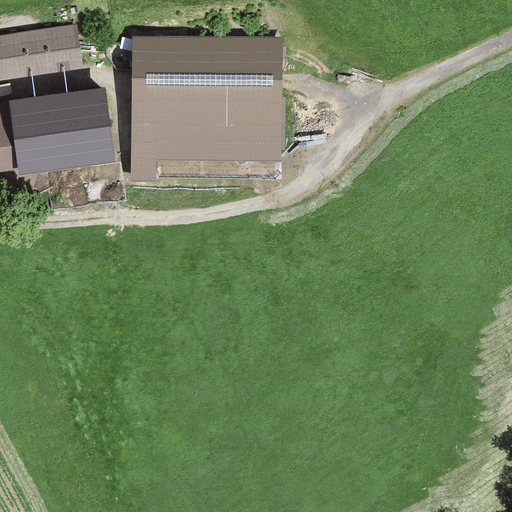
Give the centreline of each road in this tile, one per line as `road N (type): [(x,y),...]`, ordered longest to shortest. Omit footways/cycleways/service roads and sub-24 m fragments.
road 1 (track): [(0,213),(118,223),(225,215),(312,190),(399,99),(511,43)]
road 2 (unknown): [(0,106),(137,96)]
